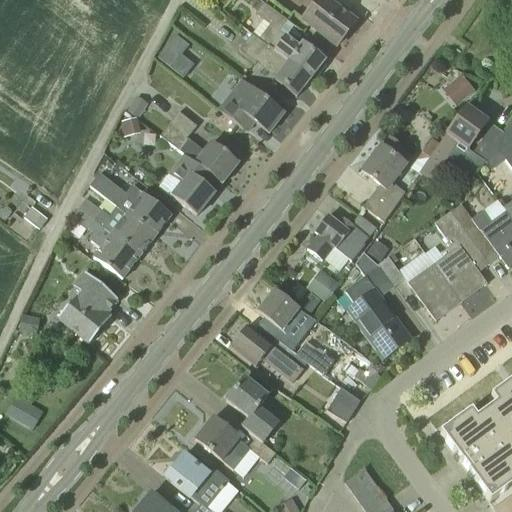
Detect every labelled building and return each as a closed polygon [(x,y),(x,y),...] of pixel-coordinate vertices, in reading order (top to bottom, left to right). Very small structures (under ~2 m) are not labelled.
[(319,0),(302,22),(336,48),(355,24),(323,0),(319,0)] [(254,15),(262,21),(251,36),(309,81),(315,74),(318,77),(325,67),(322,65),(324,63),(323,62),(323,63),(300,45),(298,48),(279,33),(287,22),(262,4),(254,15)] [(157,59),(170,70),(181,56),(188,47),(175,36),(157,59)] [(256,65),(274,79),(273,80),(296,98),(309,81),(251,36),(238,53),(255,66),(256,65)] [(447,87),(446,88),(458,102),(460,105),(474,93),(460,76),(447,87)] [(268,135),(283,116),(241,83),(218,113),(242,131),(250,122),(268,135)] [(148,104),(136,97),(127,111),(139,118),(148,104)] [(458,146),(467,152),(487,123),(465,108),(445,137),(418,176),(431,184),(458,146)] [(237,165),(209,144),(202,153),(185,141),(196,128),(177,114),(159,138),(179,153),(182,156),(212,180),(221,186),(237,165)] [(120,124),(123,139),(139,135),(136,121),(120,124)] [(503,135),(491,126),(462,168),(475,177),(484,163),(503,135)] [(505,213),(511,223),(511,145),(504,134),(503,135),(484,163),(491,172),(505,162),(511,171),(511,202),(502,210),(505,213)] [(388,138),(380,149),(361,173),(379,186),(362,209),(383,225),(404,196),(392,186),(406,168),(402,165),(410,156),(388,138)] [(416,162),(424,168),(435,152),(426,147),(416,162)] [(167,176),(180,186),(170,198),(196,218),(213,196),(205,189),(212,180),(182,156),(167,176)] [(154,238),(170,217),(131,188),(124,196),(98,176),(89,188),(115,209),(154,238)] [(77,211),(139,258),(154,238),(115,209),(108,218),(84,200),(77,211)] [(492,249),(507,271),(511,266),(511,223),(505,213),(490,224),(482,212),(471,221),(460,207),(449,215),(480,258),(492,249)] [(23,219),(39,231),(46,221),(31,209),(23,219)] [(121,282),(121,281),(139,258),(77,211),(71,219),(92,235),(88,241),(99,250),(92,260),(121,282)] [(432,267),(460,305),(486,286),(470,265),(480,258),(449,215),(434,226),(447,244),(453,252),(442,260),(432,267)] [(327,218),(314,235),(318,238),(306,252),(321,265),(333,250),(351,264),(365,247),(363,246),(368,240),(367,240),(375,231),(358,217),(351,226),(344,221),(339,228),(327,218)] [(419,248),(414,241),(406,246),(412,253),(419,248)] [(379,263),(385,255),(372,246),(367,254),(379,263)] [(404,282),(435,324),(460,305),(432,267),(423,254),(397,273),(387,260),(376,268),(377,269),(392,290),(404,282)] [(346,312),(382,362),(410,341),(380,299),(392,290),(377,269),(343,294),(353,307),(346,312)] [(106,316),(116,302),(84,276),(72,290),(78,295),(57,321),(88,346),(110,319),(106,316)] [(339,286),(326,276),(313,294),(326,304),(339,286)] [(256,314),(279,332),(296,310),(274,292),(256,314)] [(310,295),(300,308),(310,315),(320,303),(310,295)] [(40,318),(22,315),(19,332),(37,335),(40,318)] [(301,372),(271,349),(246,329),(229,349),(255,369),(260,362),(291,386),(301,372)] [(306,366),(322,377),(333,363),(323,356),(320,360),(303,347),(295,358),(306,366)] [(359,371),(354,377),(372,390),(381,378),(377,373),(370,374),(369,376),(360,369),(359,371)] [(278,425),(257,408),(265,398),(243,380),(225,403),(246,420),(239,428),(255,441),(261,446),(262,446),(278,425)] [(469,413),(439,435),(489,504),(511,486),(511,381),(489,398),(495,406),(485,413),(475,420),(469,413)] [(326,413),(345,425),(359,404),(339,391),(326,413)] [(43,415),(17,400),(6,420),(33,435),(43,415)] [(238,443),(239,442),(212,420),(194,442),(232,473),(248,453),(266,466),(275,456),(262,446),(261,446),(255,441),(246,450),(238,443)] [(164,479),(189,500),(190,499),(199,507),(194,511),(207,511),(206,510),(228,484),(211,470),(206,476),(183,457),(164,479)] [(363,471),(360,473),(344,485),(351,496),(371,481),(363,471)] [(371,481),(351,496),(358,506),(378,492),(371,481)] [(358,506),(362,511),(371,511),(385,502),(378,492),(358,506)] [(167,511),(149,496),(135,511),(167,511)] [(392,511),(387,504),(385,502),(371,511),(392,511)]
